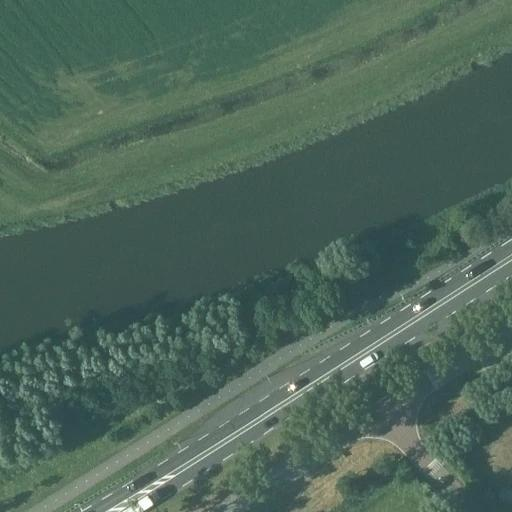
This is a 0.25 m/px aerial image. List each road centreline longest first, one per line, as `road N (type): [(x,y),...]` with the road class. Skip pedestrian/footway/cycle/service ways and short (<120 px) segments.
road 1 (primary): [(511,258),(106,511)]
road 2 (unclassified): [(235,511),(385,413)]
road 3 (tertiary): [(385,413),(511,327)]
road 4 (tertiary): [(471,511),(385,413)]
